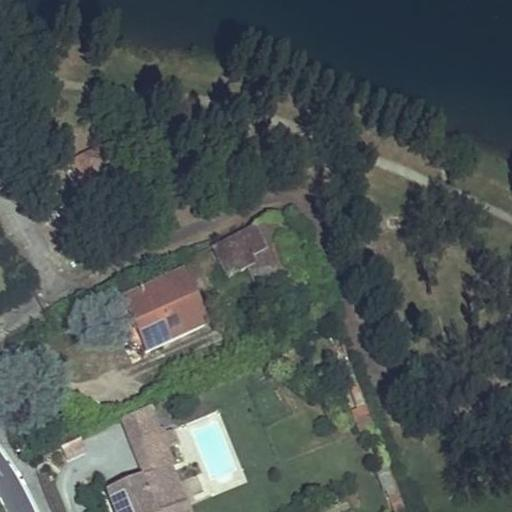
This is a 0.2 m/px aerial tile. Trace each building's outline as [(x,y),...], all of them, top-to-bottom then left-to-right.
[(87,167),(75,172),(83,193),(96,187),(105,207),(129,195),(121,176),(133,171),(124,151),(87,167)] [(269,222),(209,251),(223,280),(248,270),(253,268),(249,260),(268,253),(283,286),(286,293),(303,286),(278,226),(269,222)] [(283,286),(268,253),(249,260),(253,268),(248,270),(258,296),(283,286)] [(133,300),(112,309),(122,332),(131,327),(141,350),(143,355),(204,327),(181,279),(142,296),(139,289),(129,294),(133,300)] [(131,327),(122,332),(132,355),(141,350),(131,327)] [(148,409),(120,422),(129,444),(157,432),(148,409)] [(157,432),(129,444),(145,480),(107,497),(113,511),(172,511),(184,507),(167,466),(171,464),(166,451),(176,447),(169,432),(159,436),(157,432)]
